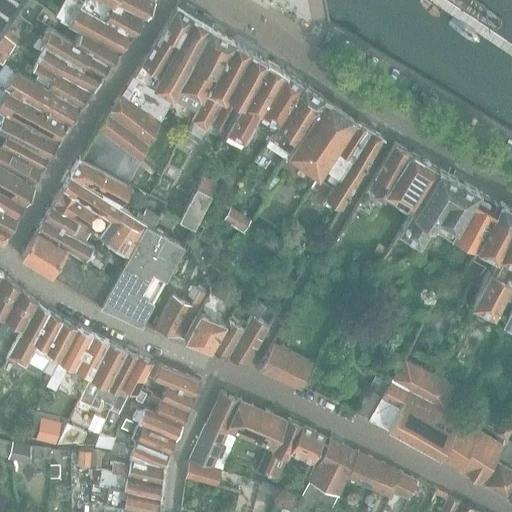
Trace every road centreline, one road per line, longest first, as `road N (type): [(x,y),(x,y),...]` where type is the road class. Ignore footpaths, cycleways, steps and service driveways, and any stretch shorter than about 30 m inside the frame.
road 1 (residential): [(6,259),(84,118),(164,0)]
road 2 (residential): [(241,375),(401,119)]
road 3 (residential): [(241,375),(510,511)]
road 4 (residential): [(6,259),(80,310),(218,366)]
road 5 (residential): [(401,119),(216,0)]
road 6 (residential): [(218,366),(172,473),(169,511)]
road 7 (residential): [(401,119),(511,181)]
